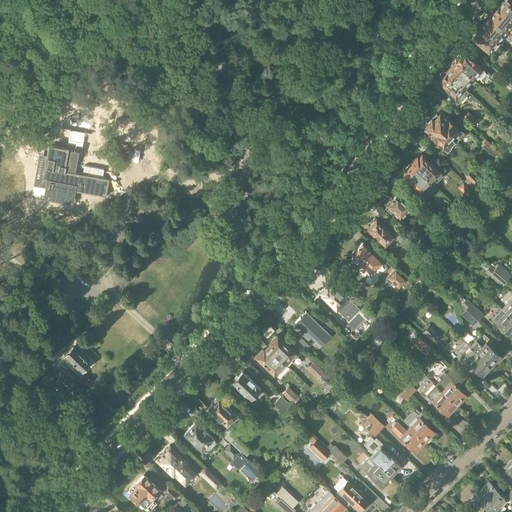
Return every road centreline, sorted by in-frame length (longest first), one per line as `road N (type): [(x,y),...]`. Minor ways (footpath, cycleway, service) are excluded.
road 1 (residential): [(76,483),(315,239),(413,70),(474,0)]
road 2 (residential): [(412,511),(511,409)]
